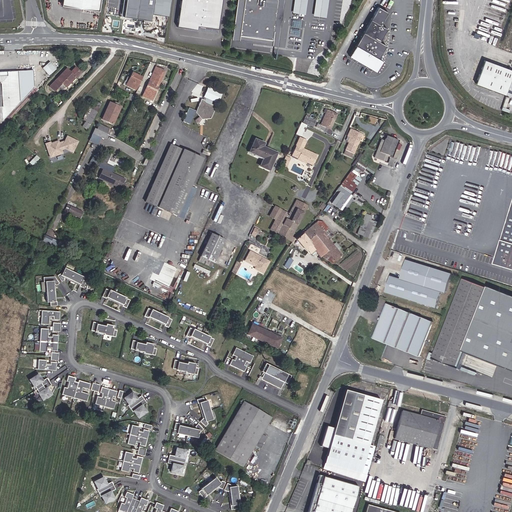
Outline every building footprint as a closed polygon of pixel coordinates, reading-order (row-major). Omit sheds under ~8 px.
[(98,10),(99,0),(61,0),(61,5),(98,10)] [(153,0),(125,0),(123,16),(150,20),(152,8),(153,0)] [(197,26),(218,29),(222,0),(180,0),(177,27),(197,30),(197,26)] [(245,0),(245,2),(238,1),(235,22),(242,23),(240,30),(274,35),(276,15),(280,15),(283,16),(285,0),(245,0)] [(308,0),(300,0),(299,4),(292,17),(287,31),(293,35),(298,21),(304,8),(308,0)] [(387,12),(378,7),(370,20),(379,25),(387,12)] [(242,23),(235,22),(232,38),(276,45),(280,15),(276,15),(274,35),(240,30),(242,23)] [(379,25),(370,20),(355,46),(377,59),(385,46),(379,42),(387,29),(379,25)] [(377,59),(355,46),(349,58),(376,73),(381,61),(377,59)] [(49,76),(56,69),(50,62),(42,69),(49,76)] [(478,89),(507,99),(511,86),(511,74),(487,65),(484,70),(478,89)] [(165,71),(155,67),(143,95),(152,100),(158,86),(165,71)] [(62,83),(65,87),(66,88),(80,73),(75,68),(70,72),(67,69),(49,87),(54,92),(58,87),(62,83)] [(33,70),(0,72),(0,129),(38,90),(34,86),(33,70)] [(132,73),(129,78),(127,82),(126,86),(135,90),(142,77),(132,73)] [(208,87),(203,97),(213,101),(218,103),(222,94),(208,87)] [(213,104),(212,104),(210,105),(205,103),(204,101),(201,99),(195,112),(202,120),(211,119),(216,106),(213,104)] [(90,125),(100,104),(93,101),(83,122),(90,125)] [(121,107),(109,102),(102,120),(113,125),(121,107)] [(191,124),(195,109),(188,107),(184,122),(191,124)] [(325,127),(326,128),(330,130),(337,114),(331,111),(331,112),(327,110),(325,113),(322,121),(320,125),(325,127)] [(313,128),(316,121),(305,116),(302,123),(313,128)] [(329,135),(331,130),(330,130),(325,127),(320,125),(322,121),(319,120),(315,127),(324,132),(329,135)] [(110,129),(99,124),(97,130),(107,134),(110,129)] [(97,130),(95,129),(93,133),(105,139),(107,134),(97,130)] [(345,150),(353,153),(361,134),(350,129),(347,136),(349,137),(347,142),(348,142),(345,150)] [(398,140),(386,135),(384,141),(380,140),(373,158),(386,163),(388,156),(391,157),(398,140)] [(73,153),(78,142),(67,137),(63,146),(60,147),(58,143),(50,146),(50,144),(46,146),(51,159),(62,154),(61,150),(64,149),(73,153)] [(313,165),(317,155),(304,149),(308,140),(302,138),(293,156),(298,158),(307,162),(313,165)] [(264,144),(255,140),(249,152),(255,155),(263,159),(260,166),(269,170),(276,153),(262,147),(264,144)] [(183,149),(170,144),(145,203),(157,208),(183,149)] [(195,189),(190,187),(203,158),(183,149),(157,208),(177,217),(182,219),(195,189)] [(33,165),(40,159),(37,155),(30,161),(33,165)] [(363,170),(366,166),(358,160),(355,164),(363,170)] [(125,179),(103,169),(98,178),(121,189),(125,179)] [(360,179),(349,172),(336,190),(339,192),(331,204),(342,211),(352,196),(350,194),(360,179)] [(365,201),(354,193),(352,196),(355,199),(354,200),(361,205),(365,201)] [(307,206),(296,200),(289,213),(280,209),(274,220),(269,230),(292,243),(294,238),(292,237),(295,232),(294,231),(305,209),(307,206)] [(68,212),(70,206),(67,205),(63,214),(78,222),(80,218),(68,212)] [(70,206),(68,212),(80,218),(83,212),(70,206)] [(274,220),(280,209),(275,206),(269,217),(274,220)] [(511,246),(511,209),(501,243),(511,246)] [(372,217),(365,214),(357,234),(369,239),(376,222),(370,220),(372,217)] [(328,251),(322,257),(332,264),(342,256),(329,240),(334,235),(323,222),(318,221),(309,229),(328,251)] [(314,250),(321,257),(322,257),(328,251),(309,229),(296,240),(306,251),(307,250),(310,254),(314,250)] [(211,234),(198,261),(212,268),(225,240),(211,234)] [(43,241),(55,246),(58,240),(46,235),(43,241)] [(511,273),(511,246),(501,243),(496,258),(493,267),(511,273)] [(272,257),(252,247),(248,255),(259,261),(257,264),(265,269),(272,257)] [(289,268),(293,259),(288,257),(285,266),(289,268)] [(422,279),(420,278),(424,264),(399,257),(392,283),(401,285),(403,280),(421,284),(422,279)] [(148,260),(144,268),(154,272),(157,264),(156,262),(150,259),(148,260)] [(84,277),(65,268),(63,272),(58,275),(62,281),(65,279),(65,278),(67,277),(81,284),(80,285),(84,287),(86,282),(83,280),(84,277)] [(56,275),(45,276),(45,280),(47,280),(48,301),(51,301),(51,305),(58,304),(58,300),(56,300),(55,283),(56,283),(57,284),(60,281),(56,275)] [(460,280),(427,360),(453,371),(463,346),(487,291),(460,280)] [(110,289),(107,288),(103,296),(107,297),(107,296),(124,304),(123,305),(127,307),(131,299),(127,297),(110,289)] [(383,303),(369,338),(415,357),(429,323),(383,303)] [(152,309),(148,307),(145,315),(148,317),(149,316),(166,324),(165,325),(169,327),(173,319),(169,317),(169,316),(152,308),(152,309)] [(54,325),(60,325),(60,317),(42,316),(41,330),(49,330),(49,322),(54,322),(54,325)] [(98,322),(94,321),(92,329),(96,330),(96,331),(104,333),(104,334),(112,335),(116,336),(117,329),(114,328),(115,325),(107,323),(106,325),(98,323),(98,322)] [(283,337),(278,334),(279,332),(275,330),(274,332),(264,326),(265,325),(261,322),(260,324),(255,321),(249,331),(278,347),(283,337)] [(194,328),(190,327),(187,335),(190,337),(191,335),(207,343),(207,344),(211,346),(215,338),(211,336),(194,328)] [(59,347),(59,339),(53,338),(53,341),(48,341),(49,333),(41,332),(40,346),(59,347)] [(138,340),(133,339),(131,348),(135,349),(144,351),(144,352),(152,354),(155,354),(157,348),(153,347),(154,343),(146,341),(146,344),(137,341),(138,340)] [(255,352),(238,344),(235,351),(239,353),(237,357),(234,356),(232,361),(246,368),(248,363),(246,361),(248,357),(252,359),(255,352)] [(47,356),(48,351),(52,351),(52,354),(58,355),(59,347),(40,346),(39,355),(47,356)] [(179,360),(175,359),(173,367),(177,368),(177,369),(186,371),(186,372),(193,374),(193,373),(197,374),(199,367),(195,367),(196,363),(188,361),(188,363),(179,361),(179,360)] [(57,373),(57,364),(51,364),(51,367),(47,367),(47,362),(39,362),(38,371),(57,373)] [(289,373),(270,363),(263,378),(282,388),(289,373)] [(261,379),(267,367),(265,366),(259,377),(261,379)] [(36,393),(51,384),(48,380),(44,383),(39,377),(31,382),(35,389),(34,389),(36,393)] [(76,400),(81,384),(77,383),(78,380),(71,378),(70,383),(72,384),(71,390),(67,389),(65,397),(76,400)] [(89,404),(91,396),(83,394),(85,389),(91,391),(93,385),(81,382),(81,384),(76,400),(89,404)] [(52,397),(48,390),(53,387),(51,384),(36,393),(39,396),(40,395),(44,402),(52,397)] [(107,407),(112,391),(104,388),(103,394),(105,395),(104,400),(100,399),(98,405),(107,407)] [(118,404),(114,403),(115,397),(118,398),(119,393),(112,391),(107,407),(116,410),(118,404)] [(318,465),(359,476),(368,445),(364,444),(376,402),(338,392),(328,429),(320,427),(315,448),(322,451),(318,465)] [(133,410),(147,400),(144,396),(140,400),(135,393),(127,399),(132,406),(131,406),(133,410)] [(200,421),(206,426),(210,421),(215,419),(208,399),(205,400),(204,397),(196,399),(197,403),(199,402),(204,419),(203,418),(200,421)] [(149,413),(145,406),(149,403),(147,400),(133,410),(135,413),(136,412),(141,419),(149,413)] [(271,418),(243,401),(215,450),(243,467),(256,445),(260,448),(267,437),(262,434),(271,418)] [(390,444),(432,454),(441,420),(417,414),(416,420),(397,415),(390,444)] [(176,420),(174,429),(178,429),(177,433),(198,438),(199,433),(204,428),(198,423),(195,426),(196,427),(180,423),(180,421),(176,420)] [(377,437),(381,438),(386,422),(381,421),(377,437)] [(130,433),(147,438),(149,430),(143,429),(142,431),(137,430),(138,426),(132,425),(130,433)] [(133,444),(135,440),(140,441),(139,444),(145,445),(147,438),(130,433),(128,442),(133,444)] [(176,448),(175,455),(169,454),(168,458),(185,462),(186,458),(184,458),(186,450),(176,448)] [(124,460),(140,464),(142,457),(136,456),(136,458),(130,457),(131,452),(126,451),(124,460)] [(185,462),(168,458),(167,462),(173,463),(171,471),(181,473),(182,465),(184,466),(185,462)] [(127,471),(128,466),(133,468),(133,470),(138,472),(140,464),(124,460),(121,469),(127,471)] [(219,482),(216,477),(201,488),(202,489),(199,491),(204,498),(207,495),(218,486),(218,487),(222,488),(225,481),(222,480),(219,482)] [(101,496),(114,485),(112,482),(108,485),(103,479),(95,486),(100,492),(99,493),(101,496)] [(310,488),(303,511),(346,511),(353,491),(317,481),(314,489),(310,488)] [(240,503),(237,486),(231,486),(230,483),(227,482),(224,489),(228,491),(229,490),(231,505),(230,505),(231,509),(239,507),(239,504),(240,503)] [(117,498),(113,492),(117,489),(114,485),(101,496),(104,499),(105,498),(110,504),(117,498)] [(133,511),(134,511),(131,510),(132,504),(125,501),(123,507),(126,508),(124,511),(133,511)]
